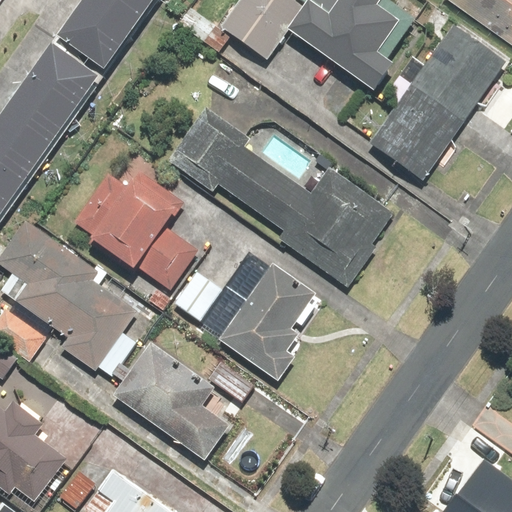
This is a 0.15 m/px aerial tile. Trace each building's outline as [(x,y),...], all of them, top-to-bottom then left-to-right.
[(89,0),(56,46),(106,81),(163,0),(89,0)] [(269,64),(290,36),(376,99),(397,71),(387,64),(416,24),(385,2),(386,0),(244,0),(222,30),(269,64)] [(511,0),(448,0),(511,46),(511,0)] [(511,66),(456,27),(426,69),(414,60),(386,100),(398,109),(369,149),(424,188),(511,66)] [(0,230),(106,81),(56,46),(0,125),(0,230)] [(280,242),(353,293),(401,224),(328,172),(316,189),(212,115),(175,168),(215,196),(220,188),(285,234),(280,242)] [(139,274),(168,231),(166,229),(183,203),(139,174),(129,190),(107,175),(74,224),(94,238),(89,247),(135,278),(139,273),(139,274)] [(0,266),(26,284),(14,302),(71,341),(63,352),(96,374),(137,314),(94,285),(100,276),(27,226),(0,265),(0,266)] [(168,231),(139,274),(173,296),(202,253),(168,231)] [(272,273),(220,345),(280,388),(299,362),(288,355),(300,338),(291,331),(312,302),(272,273)] [(223,293),(199,277),(178,308),(202,324),(223,293)] [(6,307),(0,314),(0,347),(27,369),(49,341),(6,307)] [(150,349),(113,401),(207,468),(232,433),(203,413),(215,395),(150,349)] [(258,388),(218,363),(207,381),(247,406),(258,388)] [(0,411),(0,487),(11,496),(15,490),(38,507),(68,464),(34,440),(43,428),(14,407),(7,417),(0,411)] [(511,511),(511,479),(487,461),(449,511),(511,511)] [(82,474),(64,498),(79,509),(98,486),(82,474)] [(166,511),(115,474),(99,496),(116,509),(114,511),(166,511)]
